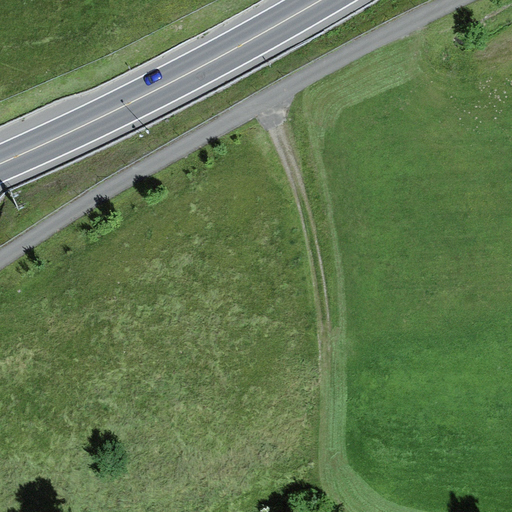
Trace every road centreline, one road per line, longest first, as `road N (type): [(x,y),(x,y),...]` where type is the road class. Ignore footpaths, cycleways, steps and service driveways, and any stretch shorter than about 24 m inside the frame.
road 1 (track): [(0,257),(378,37),(458,0)]
road 2 (trunk): [(323,0),(0,168)]
